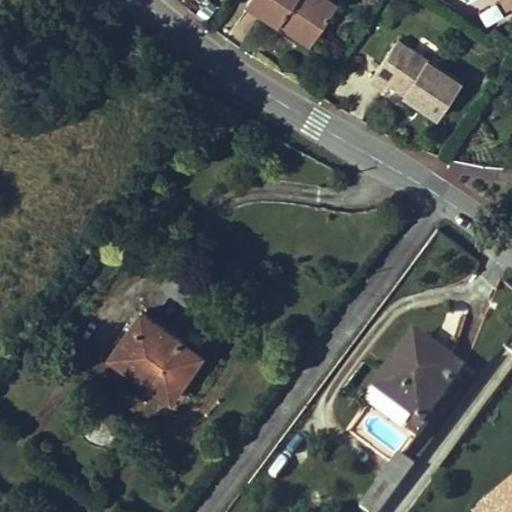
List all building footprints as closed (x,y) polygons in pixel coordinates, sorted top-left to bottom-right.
[(30,10),(37,0),(0,0),(0,12),(28,33),(42,19),(30,10)] [(248,0),(247,2),(280,24),(283,19),(314,39),(338,4),(331,0),(248,0)] [(511,0),(503,0),(509,8),(511,6),(511,0)] [(486,25),(504,14),(496,1),(478,11),(486,25)] [(283,19),(280,24),(311,44),(314,39),(283,19)] [(371,79),(385,88),(389,83),(418,102),(420,98),(425,102),(422,105),(438,115),(461,80),(398,38),(371,79)] [(198,363),(179,349),(185,341),(142,310),(111,354),(132,369),(138,360),(176,387),(180,382),(183,384),(198,363)] [(447,358),(414,333),(410,339),(442,364),(447,358)] [(425,420),(462,369),(447,358),(442,364),(410,339),(382,378),(407,397),(399,407),(417,420),(408,431),(408,432),(417,439),(426,427),(422,424),(425,420)] [(204,354),(185,341),(179,349),(198,363),(204,354)] [(176,387),(138,360),(132,369),(173,398),(183,384),(180,382),(176,387)] [(407,397),(382,378),(374,388),(399,407),(407,397)] [(397,490),(415,466),(399,454),(381,478),(397,490)] [(368,511),(380,511),(397,490),(381,478),(360,506),(368,511)] [(511,504),(511,481),(474,511),(489,511),(503,501),(508,508),(511,504)] [(511,511),(511,504),(508,508),(503,501),(489,511),(511,511)]
